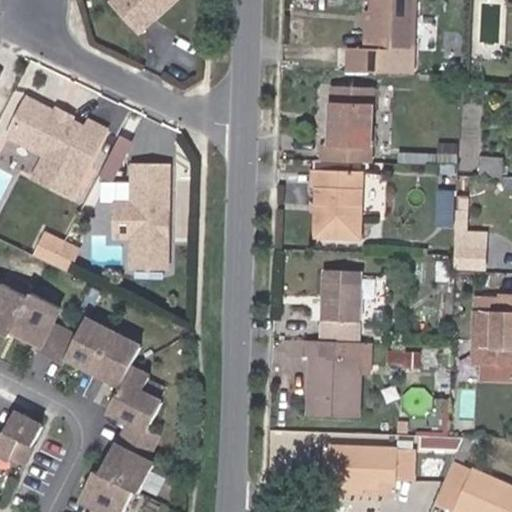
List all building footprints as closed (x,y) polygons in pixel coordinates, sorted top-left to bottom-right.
[(176,0),(113,0),(111,2),(140,32),(176,0)] [(412,75),(415,0),(372,0),(372,15),(371,51),(365,51),(351,50),(350,73),(412,75)] [(436,49),(439,15),(423,13),(419,47),(436,49)] [(372,164),(375,87),(332,86),(330,144),(322,144),(321,162),(372,164)] [(72,198),(107,129),(90,120),(85,127),(28,97),(7,137),(44,155),(33,178),(72,198)] [(133,144),(120,137),(101,172),(114,179),(133,144)] [(455,162),(455,149),(443,149),(443,162),(455,162)] [(502,177),(503,158),(481,157),(481,176),(502,177)] [(168,269),(170,166),(132,164),(131,202),(115,202),(114,238),(131,238),(130,268),(168,269)] [(361,240),(363,171),(313,170),(312,187),(317,188),(315,238),(361,240)] [(454,227),(455,191),(438,190),(437,226),(454,227)] [(466,230),(467,214),(458,214),(457,230),(466,230)] [(53,265),(65,241),(46,233),(35,257),(53,265)] [(68,273),(80,249),(65,241),(53,265),(68,273)] [(470,268),(471,243),(459,242),(458,267),(470,268)] [(451,281),(452,262),(437,262),(436,280),(451,281)] [(359,343),(362,271),(324,270),(321,341),(359,343)] [(124,511),(135,490),(140,493),(154,465),(145,460),(158,434),(149,429),(162,403),(142,392),(149,378),(130,368),(140,347),(86,320),(77,338),(51,325),(60,307),(32,293),(30,298),(2,284),(0,287),(0,332),(9,337),(12,333),(39,347),(36,351),(64,365),(68,357),(122,384),(109,410),(132,421),(118,447),(115,446),(115,445),(114,446),(100,473),(95,471),(81,498),(94,505),(91,511),(124,511)] [(511,296),(501,296),(501,298),(500,313),(476,312),(474,312),(474,363),(511,363),(511,296)] [(500,313),(501,298),(476,298),(476,312),(500,313)] [(371,365),(371,344),(359,343),(321,341),(305,341),(305,357),(311,357),(308,415),(359,417),(361,375),(361,365),(371,365)] [(421,369),(421,352),(406,352),(406,369),(421,369)] [(370,375),(371,365),(361,365),(361,375),(370,375)] [(0,453),(23,465),(42,428),(15,413),(3,436),(0,433),(0,453)] [(460,450),(466,437),(449,436),(420,435),(420,449),(460,450)] [(465,462),(475,437),(466,437),(460,450),(456,459),(465,462)] [(416,481),(417,449),(413,449),(413,441),(398,440),(398,449),(325,446),(323,490),(364,491),(381,491),(382,480),(398,481),(416,481)] [(511,511),(511,486),(472,469),(472,471),(456,464),(447,484),(463,492),(454,511),(453,511),(511,511)] [(397,495),(398,481),(382,480),(381,491),(381,494),(397,495)] [(454,511),(463,492),(447,484),(438,504),(454,511)]
